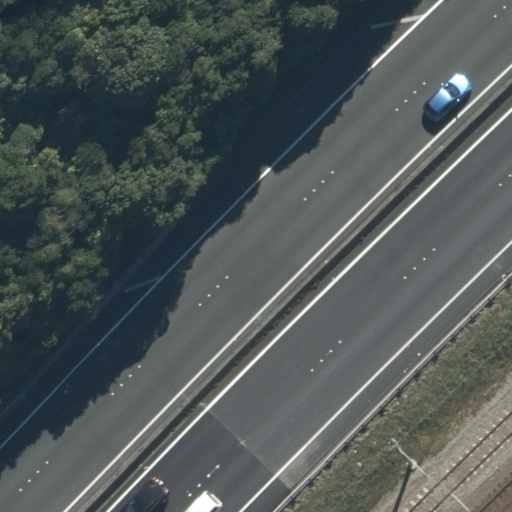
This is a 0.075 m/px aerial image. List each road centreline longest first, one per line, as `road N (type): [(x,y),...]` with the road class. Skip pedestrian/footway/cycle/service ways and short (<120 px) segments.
road 1 (trunk): [(0,505),(335,168),(511,6)]
road 2 (trunk): [(511,159),(169,511)]
